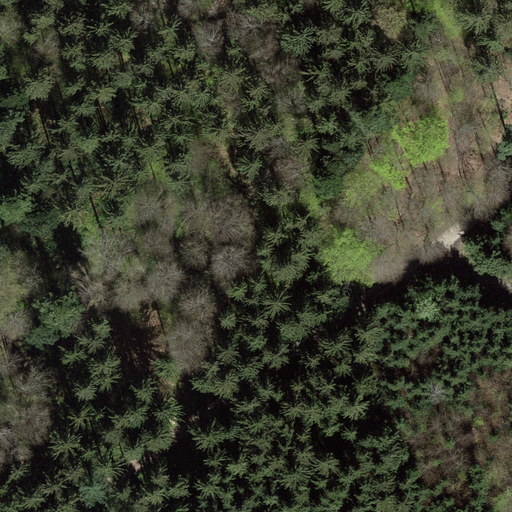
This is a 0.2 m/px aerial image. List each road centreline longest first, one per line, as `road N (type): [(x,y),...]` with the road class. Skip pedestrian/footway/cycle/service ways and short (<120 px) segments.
road 1 (track): [(78,511),(511,193)]
road 2 (track): [(511,287),(419,260),(399,244),(417,155),(425,0)]
road 3 (track): [(261,372),(417,155)]
